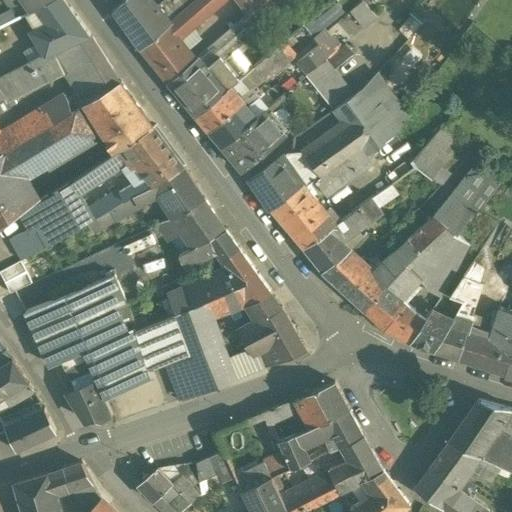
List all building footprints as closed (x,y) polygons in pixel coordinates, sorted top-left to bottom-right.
[(2,0),(11,11),(16,18),(30,11),(22,0),(2,0)] [(22,0),(30,11),(44,4),(52,0),(22,0)] [(64,0),(52,0),(44,4),(53,21),(30,32),(45,57),(46,58),(57,54),(67,49),(92,38),(64,0)] [(157,3),(153,0),(124,0),(113,11),(141,49),(170,25),(173,22),(157,3)] [(195,3),(191,0),(160,0),(157,3),(173,22),(179,16),(195,3)] [(198,0),(195,3),(179,16),(190,28),(223,0),(198,0)] [(265,0),(250,13),(236,25),(245,35),(244,33),(245,30),(248,29),(250,30),(255,35),(280,14),(267,0),(265,0)] [(239,0),(250,13),(265,0),(239,0)] [(376,19),(363,2),(351,12),(364,29),(376,19)] [(11,11),(0,16),(0,25),(16,18),(11,11)] [(190,28),(179,16),(173,22),(170,25),(180,37),(190,28)] [(411,39),(425,25),(416,16),(402,31),(411,39)] [(170,25),(141,49),(169,83),(197,59),(180,37),(170,25)] [(236,25),(200,57),(212,72),(224,62),(249,40),(245,35),(236,25)] [(92,38),(67,49),(76,69),(66,74),(77,90),(66,97),(68,101),(72,111),(78,108),(85,103),(120,82),(92,38)] [(337,50),(328,40),(320,47),(328,58),(337,50)] [(255,67),(265,79),(293,55),(283,44),(255,67)] [(346,45),(326,60),(335,70),(354,54),(346,45)] [(328,58),(320,47),(298,63),(308,74),(328,58)] [(67,49),(57,54),(66,74),(76,69),(67,49)] [(57,54),(46,58),(45,57),(41,59),(52,81),(66,74),(57,54)] [(212,72),(200,57),(197,59),(169,83),(196,116),(231,87),(239,80),(233,73),(221,83),(212,72)] [(41,59),(0,79),(0,91),(5,99),(8,103),(15,99),(52,81),(41,59)] [(349,89),(326,60),(307,76),(330,106),(349,89)] [(224,62),(212,72),(221,83),(233,73),(224,62)] [(392,95),(377,75),(359,92),(334,110),(346,127),(392,95)] [(120,82),(85,103),(101,128),(115,151),(154,127),(120,82)] [(243,102),(231,87),(196,116),(209,131),(243,102)] [(392,95),(364,115),(384,143),(394,136),(408,116),(392,95)] [(41,110),(14,127),(21,142),(31,137),(72,111),(68,101),(66,97),(41,110)] [(5,99),(0,102),(0,115),(11,109),(10,108),(8,103),(5,99)] [(15,99),(8,103),(10,108),(18,105),(15,99)] [(243,102),(209,131),(222,147),(257,118),(243,102)] [(101,128),(85,103),(78,108),(93,133),(101,128)] [(72,111),(31,137),(46,162),(93,133),(78,108),(72,111)] [(286,136),(265,111),(257,118),(277,146),(286,136)] [(364,115),(306,156),(312,164),(321,177),(363,147),(368,155),(384,143),(364,115)] [(257,118),(222,147),(243,172),(277,146),(257,118)] [(445,124),(412,161),(416,167),(417,166),(433,179),(454,149),(444,140),(453,131),(445,124)] [(0,154),(3,153),(21,142),(14,127),(0,133),(0,154)] [(79,177),(73,182),(80,196),(129,162),(136,166),(137,165),(153,186),(184,167),(154,127),(115,151),(116,152),(79,177)] [(21,142),(3,153),(17,179),(46,162),(31,137),(21,142)] [(321,177),(315,182),(324,194),(372,160),(368,155),(363,147),(321,177)] [(0,154),(0,225),(20,213),(32,205),(17,179),(3,153),(0,154)] [(300,188),(280,158),(251,180),(271,209),(300,188)] [(312,164),(300,172),(309,185),(315,182),(321,177),(312,164)] [(132,197),(131,197),(138,207),(160,196),(167,207),(197,188),(184,167),(153,186),(140,193),(132,197)] [(472,168),(452,195),(475,213),(478,215),(498,187),(472,168)] [(72,181),(59,189),(45,197),(66,235),(94,221),(87,208),(80,196),(73,182),(72,181)] [(135,184),(107,200),(112,208),(131,197),(132,197),(140,193),(135,184)] [(300,188),(271,209),(304,249),(327,232),(319,217),(326,212),(304,185),(300,188)] [(367,189),(349,202),(351,205),(348,208),(352,214),(373,198),(367,189)] [(352,214),(348,217),(359,232),(392,207),(381,192),(373,198),(352,214)] [(452,195),(433,217),(447,227),(458,236),(475,213),(452,195)] [(32,205),(20,213),(32,230),(37,226),(48,245),(66,235),(45,197),(32,205)] [(105,197),(87,208),(94,221),(100,217),(99,216),(112,208),(107,200),(105,197)] [(205,200),(173,218),(182,233),(185,239),(217,220),(205,200)] [(348,217),(331,229),(343,243),(359,232),(348,217)] [(433,217),(381,264),(383,266),(395,278),(406,266),(420,253),(447,227),(433,217)] [(173,218),(160,224),(168,240),(182,233),(173,218)] [(21,261),(48,245),(37,226),(32,230),(30,228),(10,240),(21,261)] [(447,227),(420,253),(406,266),(422,280),(441,299),(471,246),(458,236),(447,227)] [(327,232),(304,249),(323,272),(349,252),(343,243),(331,229),(327,232)] [(226,230),(189,251),(190,252),(180,257),(179,257),(185,270),(218,253),(222,260),(240,250),(226,230)] [(240,250),(222,260),(227,267),(207,278),(216,296),(237,287),(239,286),(252,303),(271,292),(240,250)] [(374,274),(349,252),(323,272),(366,310),(395,278),(383,266),(374,274)] [(11,293),(32,283),(21,261),(0,273),(11,293)] [(395,278),(366,310),(393,333),(411,343),(427,319),(416,312),(408,304),(412,299),(408,296),(422,280),(406,266),(395,278)] [(116,276),(26,315),(23,316),(50,377),(88,360),(102,391),(150,369),(116,276)] [(207,278),(171,294),(179,311),(205,300),(216,296),(207,278)] [(484,285),(463,278),(449,299),(463,303),(466,297),(478,301),(484,285)] [(216,296),(205,300),(210,314),(247,300),(237,287),(216,296)] [(252,303),(249,305),(258,321),(239,332),(251,353),(253,356),(275,345),(297,334),(282,308),(271,292),(252,303)] [(478,301),(466,297),(463,303),(459,308),(474,313),(478,301)] [(179,311),(176,314),(184,335),(213,323),(210,314),(205,300),(179,311)] [(474,313),(459,308),(456,314),(472,320),(474,313)] [(432,311),(427,319),(411,343),(435,352),(451,325),(453,323),(451,322),(432,311)] [(176,314),(137,330),(144,351),(184,335),(176,314)] [(472,320),(456,314),(451,322),(453,323),(451,325),(468,331),(472,320)] [(511,319),(503,316),(494,341),(470,332),(460,360),(505,375),(511,355),(511,354),(511,319)] [(451,325),(435,352),(460,360),(470,332),(468,331),(451,325)] [(297,334),(275,345),(281,362),(307,352),(297,334)] [(220,341),(188,353),(203,393),(235,381),(228,363),(220,341)] [(275,345),(253,356),(251,353),(228,363),(235,381),(281,362),(275,345)] [(6,351),(0,354),(0,367),(12,360),(6,351)] [(187,354),(171,360),(171,362),(169,362),(183,400),(203,393),(188,353),(187,353),(187,354)] [(0,367),(0,400),(5,398),(29,384),(12,360),(0,367)] [(88,361),(65,371),(71,383),(71,382),(93,373),(88,361)] [(93,373),(71,382),(75,391),(97,381),(93,373)] [(75,391),(68,395),(85,422),(95,418),(102,420),(112,416),(97,381),(75,391)] [(335,383),(296,399),(302,412),(310,430),(350,412),(335,383)] [(29,384),(5,398),(10,408),(35,394),(29,384)] [(0,400),(0,413),(10,408),(5,398),(0,400)] [(296,399),(274,409),(278,417),(280,422),(302,412),(296,399)] [(479,401),(448,443),(481,459),(482,458),(495,437),(511,410),(479,401)] [(44,409),(5,426),(7,431),(17,452),(57,433),(44,409)] [(364,438),(350,412),(310,430),(296,436),(304,452),(334,437),(339,448),(341,447),(341,448),(364,438)] [(296,436),(280,443),(291,470),(305,464),(300,453),(304,452),(296,436)] [(511,445),(495,437),(482,458),(498,466),(511,472),(511,445)] [(348,462),(329,471),(341,494),(359,484),(383,472),(364,438),(341,448),(348,462)] [(448,443),(414,490),(444,511),(454,497),(481,459),(448,443)] [(222,485),(235,478),(223,453),(212,458),(217,468),(199,476),(202,496),(207,495),(206,483),(219,477),(222,485)] [(197,464),(199,476),(217,468),(212,458),(197,464)] [(81,464),(48,475),(14,485),(22,511),(38,511),(56,507),(54,498),(72,492),(92,485),(81,464)] [(511,472),(498,466),(493,476),(511,485),(511,472)] [(173,486),(157,469),(137,487),(153,504),(172,487),(173,486)] [(329,471),(279,496),(286,511),(304,511),(341,494),(329,471)] [(383,472),(359,484),(368,497),(390,482),(383,472)] [(184,477),(172,487),(181,498),(189,506),(200,497),(184,477)] [(286,511),(279,496),(271,479),(242,494),(251,511),(286,511)] [(368,497),(351,510),(352,511),(402,511),(409,507),(390,482),(368,497)] [(92,485),(72,492),(77,504),(79,503),(82,511),(89,511),(100,501),(92,485)] [(474,511),(476,510),(454,497),(444,511),(474,511)] [(170,508),(173,511),(182,511),(189,506),(181,498),(170,508)] [(110,511),(100,501),(89,511),(110,511)] [(173,511),(170,508),(165,503),(159,510),(161,511),(173,511)]
